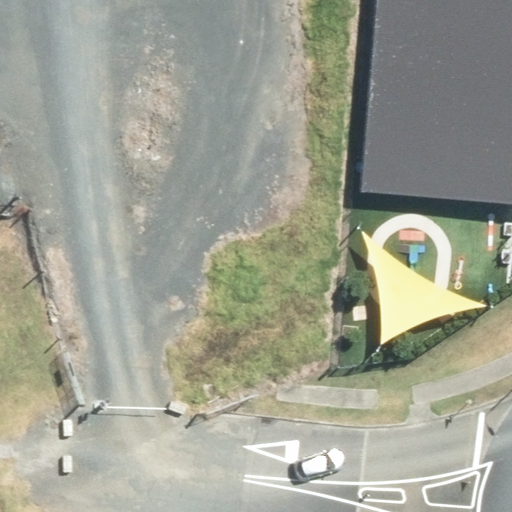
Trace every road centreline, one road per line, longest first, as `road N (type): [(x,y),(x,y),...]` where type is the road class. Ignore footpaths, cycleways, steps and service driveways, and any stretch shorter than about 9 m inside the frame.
road 1 (unclassified): [(278,476),(360,454),(511,439)]
road 2 (unclassified): [(278,476),(51,451)]
